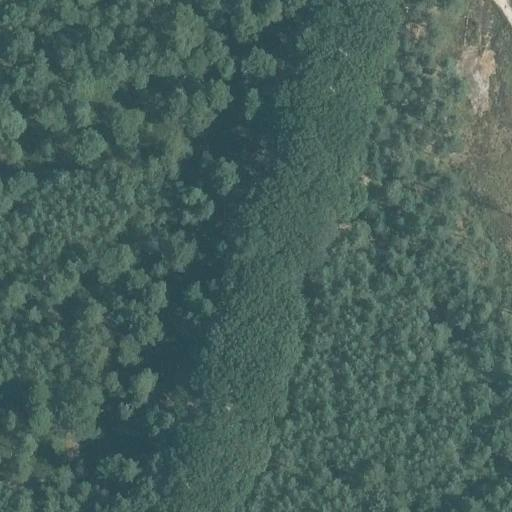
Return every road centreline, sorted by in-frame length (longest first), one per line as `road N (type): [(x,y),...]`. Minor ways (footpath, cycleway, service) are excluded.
road 1 (track): [(362,0),(197,511)]
road 2 (track): [(0,478),(202,497)]
